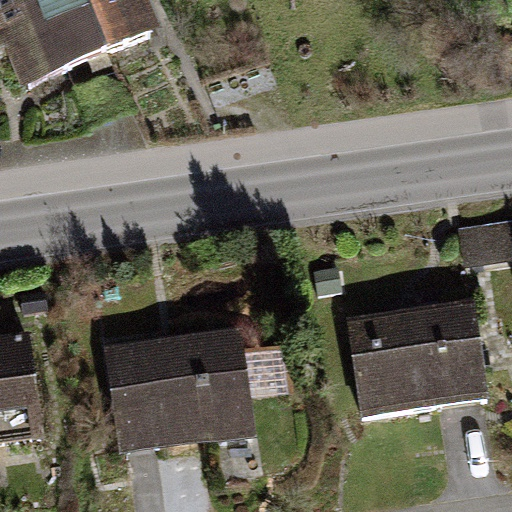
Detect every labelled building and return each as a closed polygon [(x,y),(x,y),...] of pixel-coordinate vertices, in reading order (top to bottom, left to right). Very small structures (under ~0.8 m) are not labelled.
[(64,84),(32,0),(0,0),(0,90),(6,106),(64,84)] [(32,0),(64,84),(165,47),(147,0),(32,0)] [(511,223),(453,233),(460,274),(511,265),(511,223)] [(475,306),(351,320),(362,420),(487,407),(475,306)] [(241,335),(111,350),(123,460),(254,445),(241,335)] [(0,421),(33,418),(24,337),(0,339),(0,421)]
